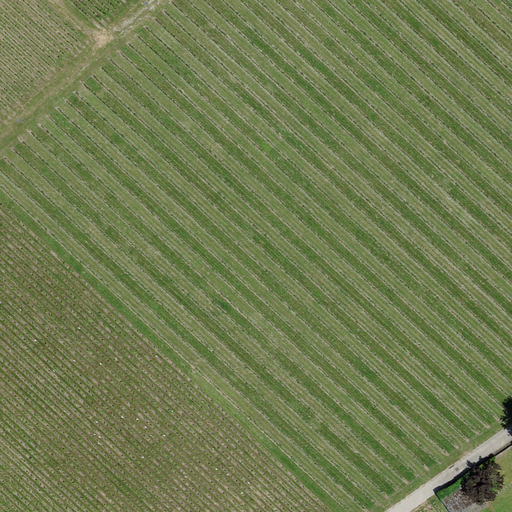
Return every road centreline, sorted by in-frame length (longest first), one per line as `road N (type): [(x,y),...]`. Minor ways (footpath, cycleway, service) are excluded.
road 1 (track): [(160,0),(0,142)]
road 2 (track): [(511,433),(396,511)]
